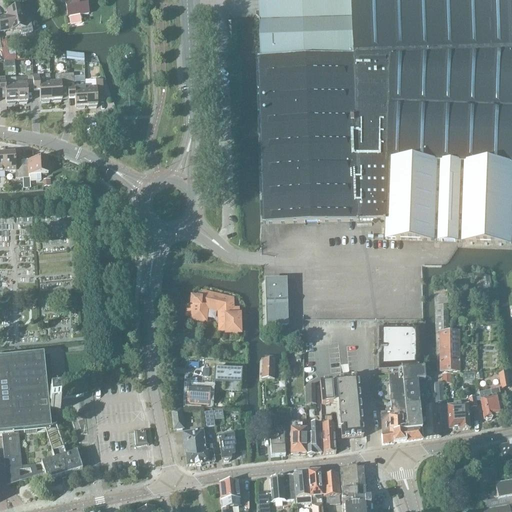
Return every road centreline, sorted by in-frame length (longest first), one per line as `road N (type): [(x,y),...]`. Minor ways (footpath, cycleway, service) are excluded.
road 1 (tertiary): [(173,485),(151,370),(148,300),(159,228)]
road 2 (tertiary): [(173,485),(397,454)]
road 3 (tertiary): [(175,180),(191,132),(186,0)]
road 4 (residential): [(146,190),(58,145),(0,132)]
